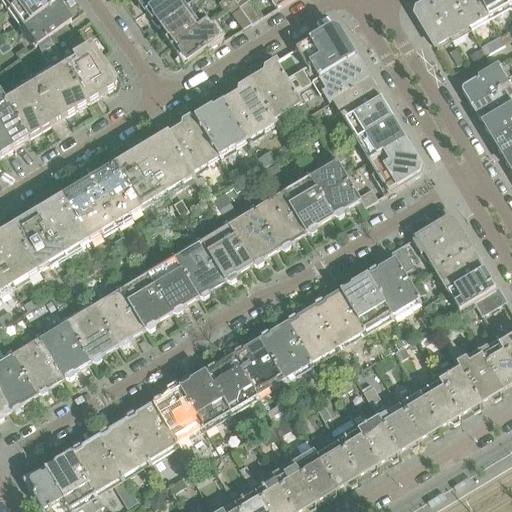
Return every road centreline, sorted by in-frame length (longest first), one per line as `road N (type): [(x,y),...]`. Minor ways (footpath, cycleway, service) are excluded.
road 1 (residential): [(0,464),(462,185)]
road 2 (residential): [(370,0),(370,30),(462,185)]
road 3 (residential): [(480,174),(370,0)]
road 4 (residential): [(343,0),(167,101)]
road 5 (residential): [(167,101),(0,203)]
road 6 (tertiary): [(511,444),(401,511)]
road 7 (residential): [(89,0),(167,101)]
